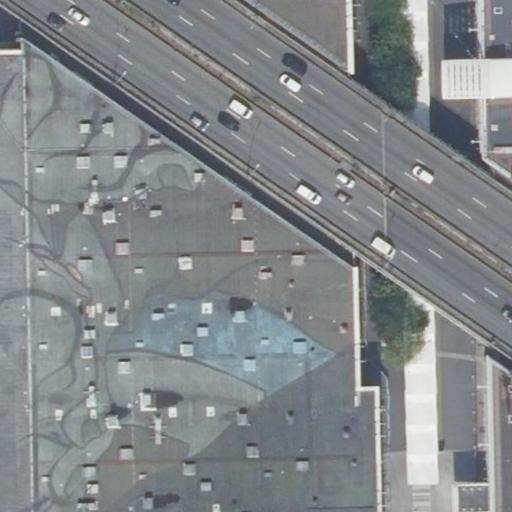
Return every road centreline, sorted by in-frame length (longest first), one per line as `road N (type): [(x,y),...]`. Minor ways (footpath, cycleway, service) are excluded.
road 1 (trunk): [(28,0),(511,339)]
road 2 (trunk): [(511,242),(164,0)]
